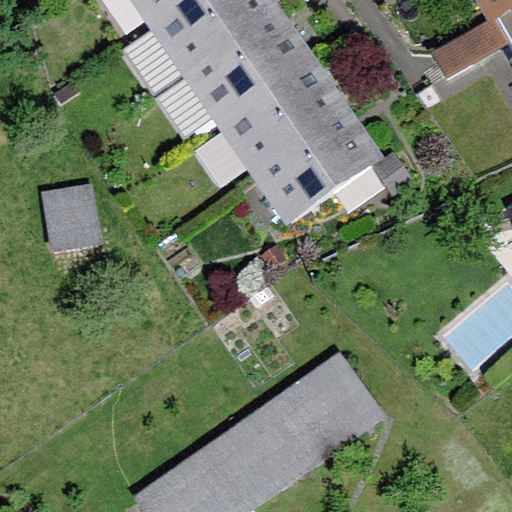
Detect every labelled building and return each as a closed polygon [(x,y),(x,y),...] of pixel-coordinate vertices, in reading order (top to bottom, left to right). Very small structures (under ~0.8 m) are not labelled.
[(137,0),(156,26),(193,0),(137,0)] [(193,0),(156,26),(190,76),(272,19),(258,0),(193,0)] [(496,24),(511,14),(511,0),(482,0),(495,21),(496,24)] [(511,14),(496,24),(509,45),(511,50),(511,14)] [(190,76),(224,125),(306,68),(272,19),(190,76)] [(474,66),(509,45),(496,24),(495,21),(459,41),(474,66)] [(448,81),(474,66),(459,41),(433,56),(448,81)] [(224,125),(258,174),(340,118),(306,68),(224,125)] [(258,174),(292,223),(374,167),(340,118),(258,174)] [(393,194),(410,183),(394,159),(377,170),(393,194)] [(51,256),(102,254),(99,192),(49,194),(51,256)] [(338,361),(141,499),(150,511),(246,511),(379,419),(338,361)]
